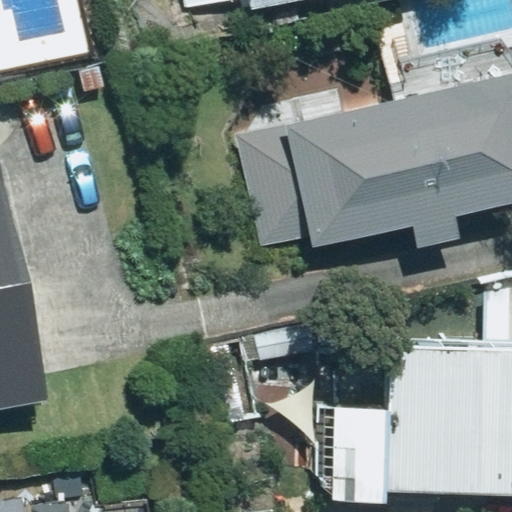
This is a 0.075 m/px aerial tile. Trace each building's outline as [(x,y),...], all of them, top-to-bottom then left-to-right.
[(234,0),(237,8),(271,0),(179,0),(180,5),(202,0),(234,0)] [(511,101),(505,70),(233,131),(258,242),(294,234),(296,243),(390,222),(396,248),(440,238),(434,211),(511,193),(511,101)] [(511,492),(511,282),(477,291),(475,347),(362,343),(360,404),(318,403),(314,499),(366,501),(366,487),(511,492)] [(0,403),(23,398),(0,291),(0,403)] [(0,505),(0,511),(24,511),(24,502),(0,505)]
